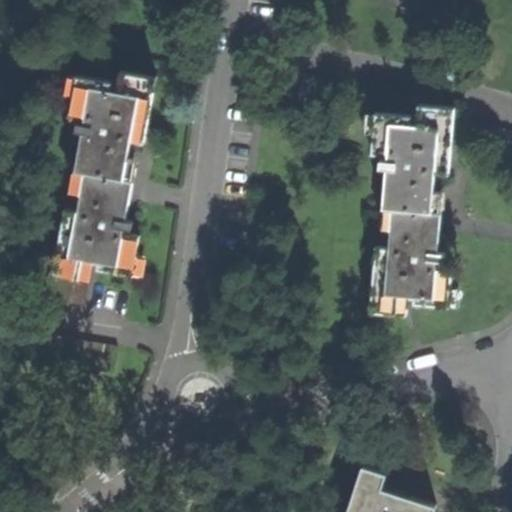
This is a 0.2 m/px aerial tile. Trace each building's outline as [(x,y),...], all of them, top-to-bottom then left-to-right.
[(146,142),(158,76),(123,69),(119,87),(113,86),(114,79),(78,72),(70,115),(87,118),(86,122),(78,121),(77,129),(85,130),(77,169),(87,170),(80,208),(66,205),(54,272),(50,271),(45,297),(85,304),(94,259),(99,260),(97,269),(134,276),(142,234),(125,231),(126,226),(134,228),(135,223),(136,218),(127,216),(134,180),(125,178),(131,149),(132,139),(146,142)] [(274,93),(352,115),(359,90),(280,69),(274,93)] [(448,172),(453,106),(421,104),(419,123),(414,122),(415,116),(379,114),(376,154),(390,155),(389,160),(383,159),(382,168),(388,168),(385,206),(393,207),(390,247),(380,247),(375,313),(408,315),(410,296),(416,296),(416,303),(448,306),(451,264),(437,263),(437,259),(445,260),(446,255),(446,251),(440,251),(443,210),(434,210),(435,191),(433,188),(433,180),(434,171),(448,172)] [(511,131),(481,123),(474,148),(511,157),(511,131)] [(119,346),(39,331),(35,356),(114,371),(119,346)] [(435,511),(438,503),(413,495),(411,500),(399,496),(384,490),(390,472),(365,464),(348,511),(435,511)]
